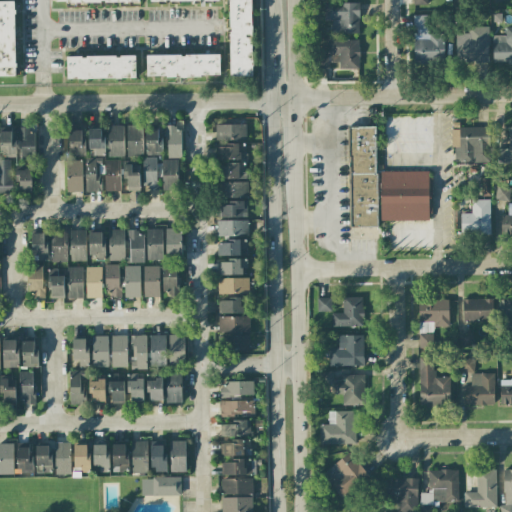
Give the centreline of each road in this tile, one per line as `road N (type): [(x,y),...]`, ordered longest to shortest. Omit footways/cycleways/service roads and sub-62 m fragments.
road 1 (tertiary): [(273,100),(277,511)]
road 2 (residential): [(202,511),(197,101)]
road 3 (tertiary): [(301,511),(296,164)]
road 4 (residential): [(511,436),(399,438),(397,267)]
road 5 (residential): [(0,104),(273,100)]
road 6 (residential): [(295,97),(511,93)]
road 7 (residential): [(511,265),(298,271)]
road 8 (residential): [(0,424),(201,421)]
road 9 (residential): [(199,314),(0,318)]
road 10 (residential): [(198,209),(0,213)]
road 11 (residential): [(439,95),(439,267)]
